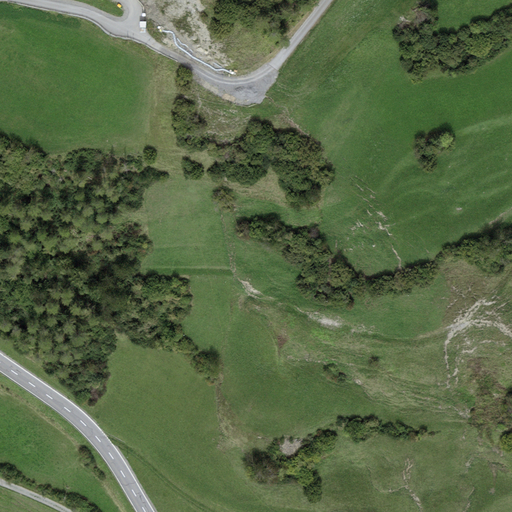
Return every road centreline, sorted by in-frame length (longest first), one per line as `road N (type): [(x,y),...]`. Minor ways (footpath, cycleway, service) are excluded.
road 1 (track): [(511,246),(426,324),(383,327),(284,297),(241,273),(145,271)]
road 2 (primary): [(0,362),(90,430),(145,511)]
road 3 (unclassified): [(281,41),(259,65),(228,75),(132,32)]
